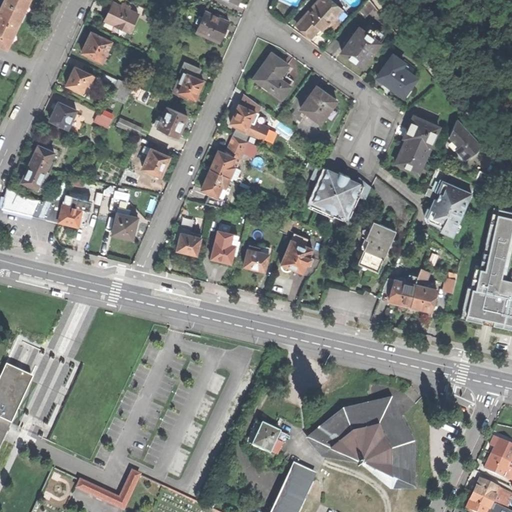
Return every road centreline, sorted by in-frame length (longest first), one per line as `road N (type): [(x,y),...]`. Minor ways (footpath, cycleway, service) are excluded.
road 1 (secondary): [(131,289),(497,377)]
road 2 (residential): [(131,289),(253,20)]
road 3 (residential): [(359,157),(380,107),(253,20)]
road 4 (residential): [(76,0),(0,166)]
road 5 (residential): [(497,377),(435,511)]
road 6 (secondary): [(0,258),(131,289)]
